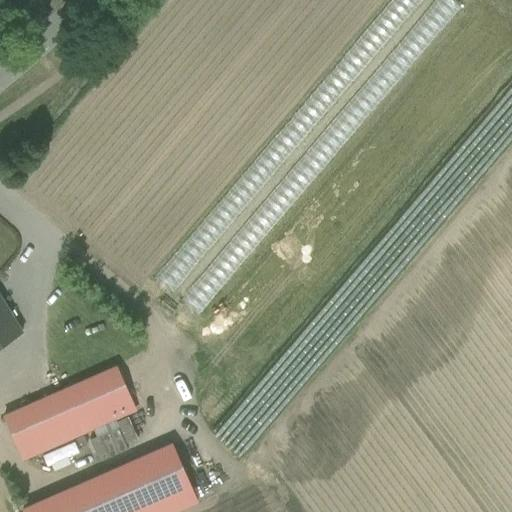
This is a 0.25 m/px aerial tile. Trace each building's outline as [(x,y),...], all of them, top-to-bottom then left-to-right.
[(0,346),(22,334),(3,303),(0,298),(0,346)] [(3,414),(23,460),(134,412),(114,366),(3,414)] [(126,449),(117,428),(90,439),(99,461),(126,449)] [(83,436),(75,440),(79,448),(87,445),(83,436)] [(22,511),(177,511),(198,503),(171,442),(21,508),(22,511)]
